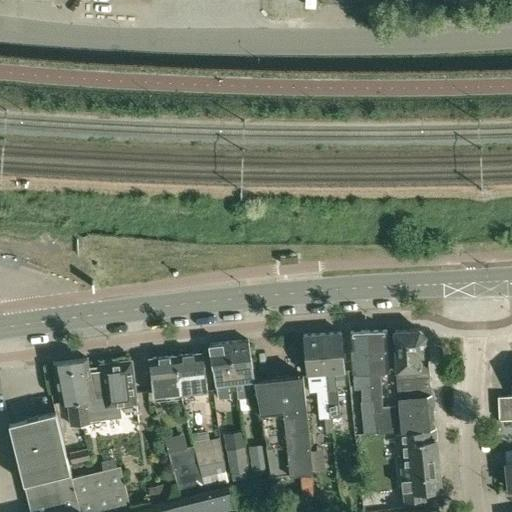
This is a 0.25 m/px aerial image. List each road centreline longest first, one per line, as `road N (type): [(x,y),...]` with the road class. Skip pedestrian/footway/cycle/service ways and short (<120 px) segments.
road 1 (unclassified): [(511,40),(127,41),(0,29)]
road 2 (secondary): [(0,328),(287,293),(478,282)]
road 3 (residential): [(479,511),(475,352)]
